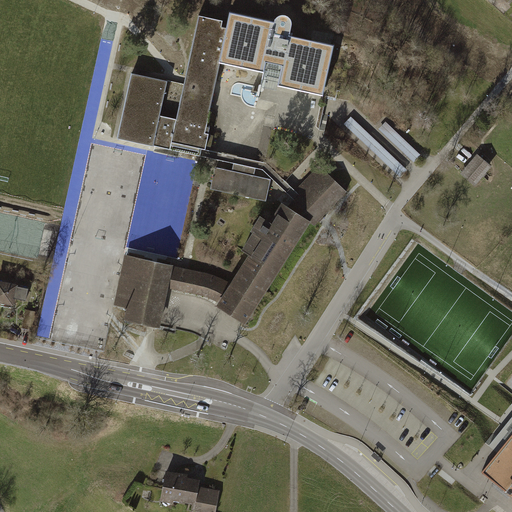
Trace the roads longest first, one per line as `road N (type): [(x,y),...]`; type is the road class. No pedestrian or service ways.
road 1 (tertiary): [(0,352),(267,417),(330,452),(398,511)]
road 2 (track): [(394,212),(511,297)]
